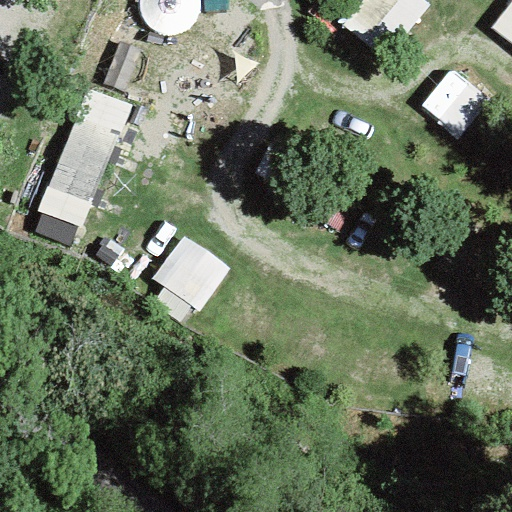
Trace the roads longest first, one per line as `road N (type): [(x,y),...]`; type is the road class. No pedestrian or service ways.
road 1 (track): [(0,274),(348,489),(511,497)]
road 2 (track): [(279,51),(271,91),(229,179),(233,217),(252,254),(333,303),(511,332)]
road 3 (track): [(511,93),(449,44),(396,95),(354,94),(314,81)]
road 4 (residential): [(0,409),(134,511)]
